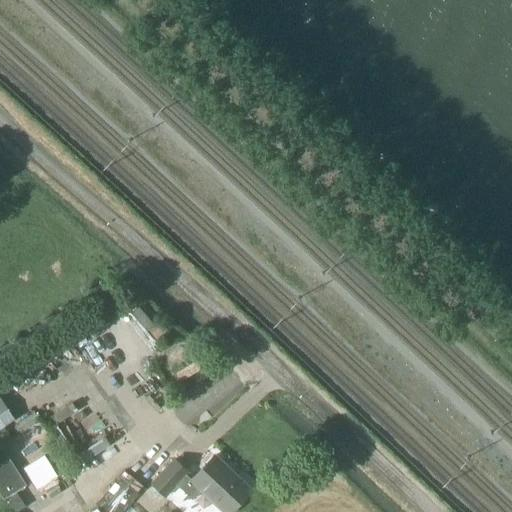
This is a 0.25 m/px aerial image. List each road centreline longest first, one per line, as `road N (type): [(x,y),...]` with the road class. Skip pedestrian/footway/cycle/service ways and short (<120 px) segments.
road 1 (unclassified): [(432,511),(0,118)]
road 2 (unclassified): [(511,345),(145,0)]
